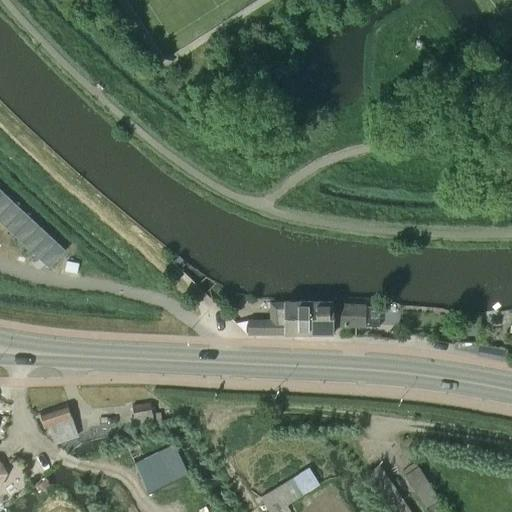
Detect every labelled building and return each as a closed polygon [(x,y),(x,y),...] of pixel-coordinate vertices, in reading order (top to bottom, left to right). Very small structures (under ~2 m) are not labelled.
[(0,190),(0,223),(32,254),(44,264),(48,268),(65,250),(0,190)] [(274,302),(274,321),(247,321),(247,335),(308,335),(308,303),(274,302)] [(308,303),(308,335),(332,335),(332,327),(364,328),(364,306),(332,305),(332,303),(308,303)] [(470,342),(469,352),(476,354),(478,342),(470,342)] [(135,426),(153,423),(149,402),(131,405),(135,426)] [(55,443),(78,435),(67,403),(39,413),(46,432),(50,430),(55,443)] [(137,442),(126,447),(148,494),(172,482),(187,475),(173,444),(158,451),(144,458),(137,442)] [(387,511),(410,511),(379,464),(363,475),(387,511)] [(288,511),(284,505),(318,484),(308,467),(260,496),(269,511),(272,511),(273,511),(288,511)] [(424,509),(438,500),(417,467),(403,476),(424,509)]
